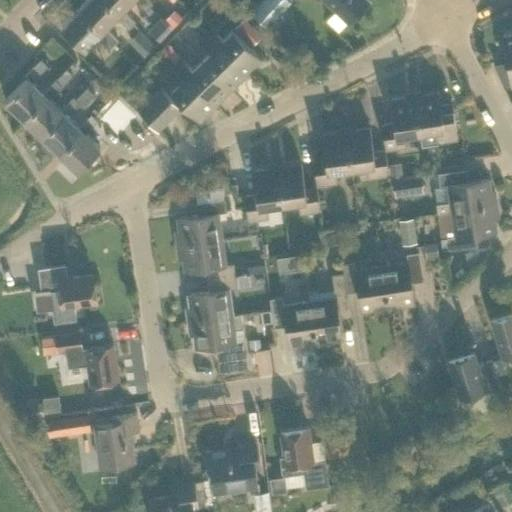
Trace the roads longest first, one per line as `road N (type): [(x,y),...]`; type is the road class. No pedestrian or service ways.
road 1 (residential): [(511,237),(391,367),(161,394),(134,182)]
road 2 (residential): [(134,182),(456,15)]
road 3 (residential): [(0,254),(134,182)]
road 4 (residential): [(511,146),(456,15)]
